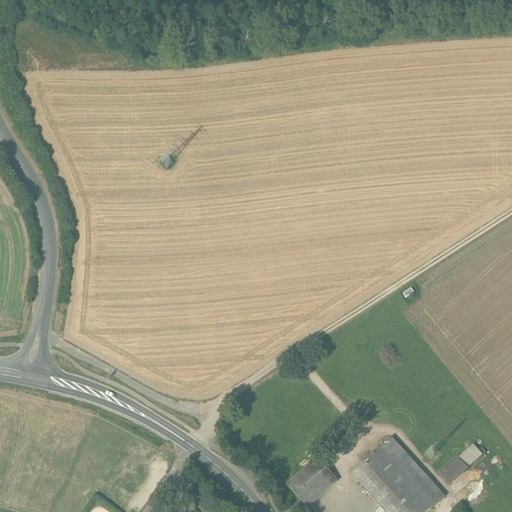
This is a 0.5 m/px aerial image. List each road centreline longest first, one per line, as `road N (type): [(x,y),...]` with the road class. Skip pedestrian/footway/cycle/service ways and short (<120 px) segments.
road 1 (track): [(511,210),(224,403),(145,511)]
road 2 (secondary): [(0,369),(71,384),(131,409),(216,468),(256,511)]
road 3 (track): [(36,332),(177,410),(215,414)]
